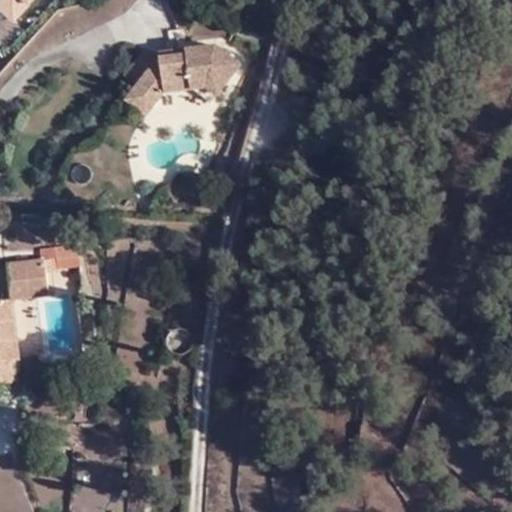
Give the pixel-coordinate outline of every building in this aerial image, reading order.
[(0,0),(0,11),(14,24),(35,0),(0,0)] [(145,80),(164,94),(171,86),(200,81),(215,94),(243,57),(220,39),(193,44),(194,57),(165,62),(164,48),(149,50),(133,70),(145,80)] [(194,57),(193,44),(164,48),(165,62),(194,57)] [(154,109),(164,94),(145,80),(135,94),(154,109)] [(54,246),(55,255),(76,253),(75,244),(54,246)] [(45,247),(46,256),(55,255),(54,246),(45,247)] [(76,253),(55,255),(56,267),(77,265),(76,253)] [(46,256),(8,262),(14,298),(49,294),(45,268),(56,267),(55,255),(46,256)] [(21,360),(14,298),(2,300),(0,289),(0,378),(21,376),(20,360),(21,360)]
